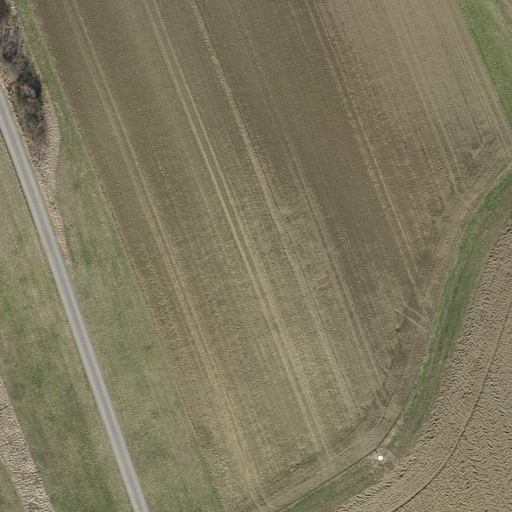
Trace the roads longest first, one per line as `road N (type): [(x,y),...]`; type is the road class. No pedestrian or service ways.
road 1 (unclassified): [(0,93),(143,511)]
road 2 (track): [(511,178),(462,248),(427,393),(276,511)]
